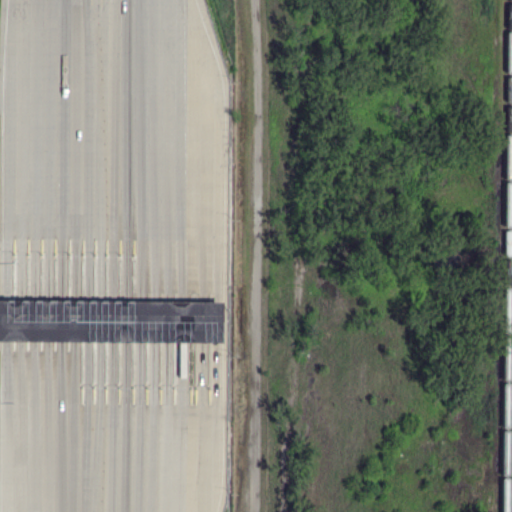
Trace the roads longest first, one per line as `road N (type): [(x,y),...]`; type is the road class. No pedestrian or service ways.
road 1 (motorway): [(132,318),(133,0)]
road 2 (motorway): [(62,0),(62,254)]
road 3 (motorway): [(62,318),(61,511)]
road 4 (motorway): [(125,511),(130,387)]
